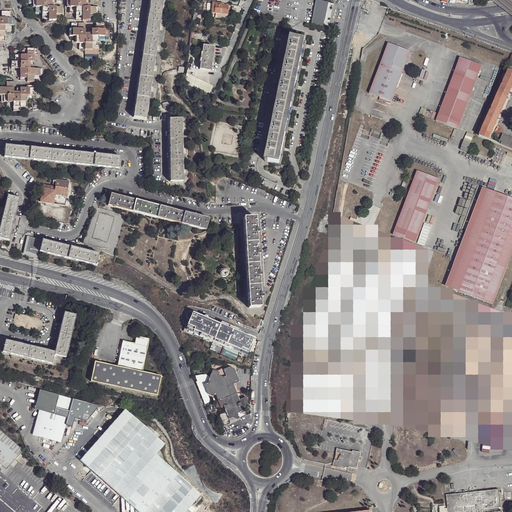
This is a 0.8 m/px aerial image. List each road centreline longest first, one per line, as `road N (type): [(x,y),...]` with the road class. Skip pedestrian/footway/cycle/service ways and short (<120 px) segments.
road 1 (secondary): [(353,0),(262,383)]
road 2 (residential): [(146,0),(126,123),(163,127),(164,180)]
road 3 (residential): [(0,118),(64,118),(74,111),(78,74),(14,0)]
road 4 (primary): [(150,317),(119,294),(0,261)]
road 5 (primary): [(0,275),(150,317)]
road 6 (primary): [(215,442),(150,317)]
